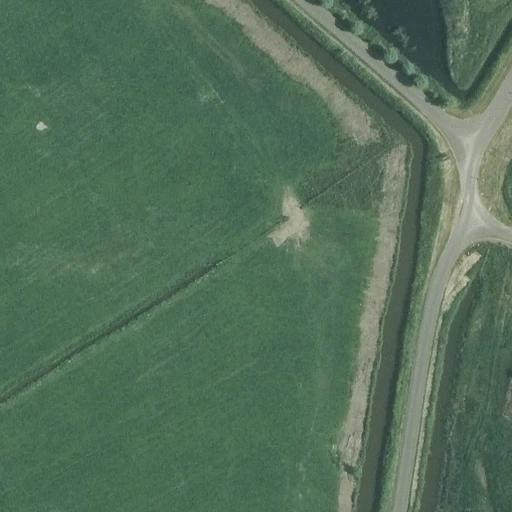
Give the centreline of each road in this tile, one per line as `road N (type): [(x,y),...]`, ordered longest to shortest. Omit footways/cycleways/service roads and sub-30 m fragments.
road 1 (unclassified): [(398,511),(434,291),(468,208),(467,143)]
road 2 (unclassified): [(467,143),(303,0)]
